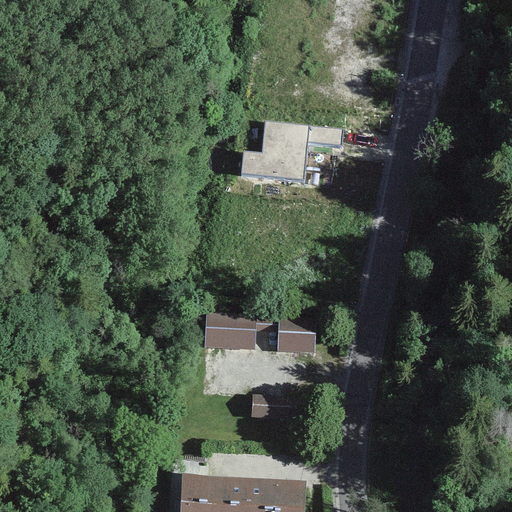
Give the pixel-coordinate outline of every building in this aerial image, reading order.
[(338,150),(340,133),(261,126),(258,159),(240,157),(238,180),(300,185),(304,147),(338,150)] [(208,350),(225,351),(226,321),(209,321),(208,350)] [(226,321),(225,351),(254,351),(255,333),(259,333),(259,322),(226,321)] [(259,322),(259,333),(282,334),(282,323),(259,322)] [(282,334),(281,353),(313,353),(314,324),(282,323),(282,334)] [(282,400),(257,399),(256,418),(283,419),(284,400),(282,400)] [(307,401),(284,400),(283,419),(306,421),(307,401)] [(187,511),(189,485),(207,486),(208,466),(174,464),(173,511),(187,511)] [(207,486),(189,485),(187,511),(252,511),(253,487),(207,486)] [(301,511),(303,490),(253,487),(252,511),(301,511)]
